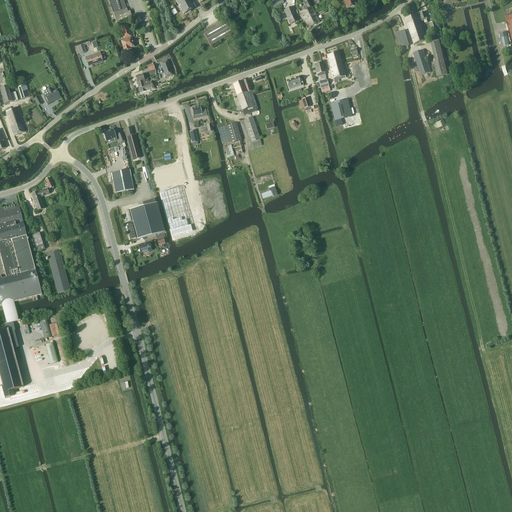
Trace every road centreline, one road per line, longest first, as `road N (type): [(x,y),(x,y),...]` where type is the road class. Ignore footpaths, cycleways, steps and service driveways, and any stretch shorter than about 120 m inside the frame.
road 1 (tertiary): [(59,153),(79,132),(343,39),(409,0)]
road 2 (tertiary): [(182,511),(100,194),(59,153)]
road 3 (unclassified): [(36,137),(225,0)]
